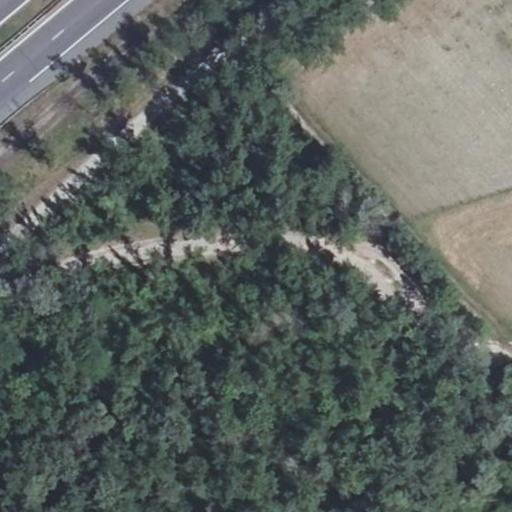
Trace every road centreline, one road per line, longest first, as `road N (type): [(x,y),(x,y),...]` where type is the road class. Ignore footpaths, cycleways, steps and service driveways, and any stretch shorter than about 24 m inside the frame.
road 1 (track): [(511,349),(445,347),(364,261),(229,236),(131,244),(0,282)]
road 2 (track): [(296,0),(120,143),(0,256)]
road 3 (motorway): [(0,86),(102,0)]
